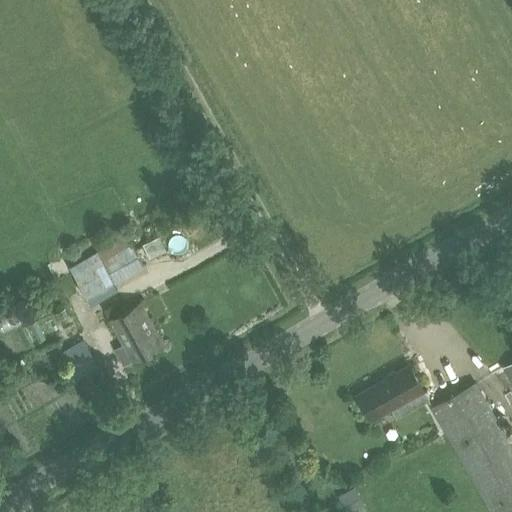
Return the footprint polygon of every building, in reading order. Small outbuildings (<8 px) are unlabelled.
[(127,233),(96,250),(70,265),(91,301),(117,286),(115,281),(143,266),(127,233)] [(132,359),(163,341),(140,300),(109,317),(124,343),(116,347),(124,362),(132,358),(132,359)] [(69,347),(74,357),(67,360),(76,375),(96,364),(89,349),(83,339),(69,347)] [(107,368),(119,356),(108,344),(95,356),(107,368)] [(511,352),(498,359),(511,387),(511,352)] [(367,388),(368,388),(357,394),(371,417),(381,411),(381,412),(392,406),(397,415),(410,407),(405,398),(423,388),(409,364),(367,388)] [(511,455),(503,460),(507,467),(490,477),(498,492),(511,484),(511,455)] [(334,488),(345,511),(364,511),(365,511),(350,481),(334,488)] [(445,493),(412,511),(463,511),(475,505),(466,490),(449,500),(445,493)]
